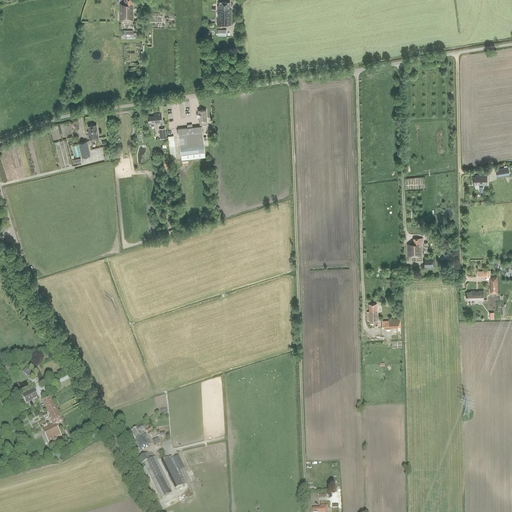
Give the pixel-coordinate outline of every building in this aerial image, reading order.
[(133,21),(133,0),(124,0),(124,4),(120,4),(120,21),(133,21)] [(231,24),(232,10),(231,10),(230,8),(230,2),(219,1),(219,5),(218,5),(218,10),(217,10),(217,24),(231,24)] [(136,33),(134,33),(134,31),(123,31),(123,36),(132,37),(132,39),(136,39),(136,33)] [(207,122),(206,110),(199,110),(199,122),(200,122),(200,126),(207,125),(207,122)] [(155,124),(162,123),(161,114),(154,114),(154,116),(148,117),(149,125),(155,124)] [(90,140),(99,139),(97,124),(93,125),(92,124),(90,125),(90,126),(89,126),(90,134),(89,134),(90,140)] [(188,128),(178,129),(182,160),(206,157),(202,126),(193,127),(192,124),(187,125),(188,128)] [(176,156),(174,136),(168,137),(170,157),(176,156)] [(82,157),(91,155),(87,141),(79,143),(82,157)] [(504,168),(496,169),(497,178),(510,176),(508,167),(507,167),(507,166),(504,166),(504,168)] [(480,185),(487,185),(487,175),(475,175),(475,177),(473,177),(473,184),(480,184),(480,185)] [(413,244),(407,244),(407,257),(421,257),(421,246),(422,246),(422,241),(423,241),(423,238),(413,238),(413,244)] [(424,258),(425,267),(435,267),(434,258),(424,258)] [(497,292),(496,276),(488,277),(489,293),(497,292)] [(483,300),(483,291),(478,291),(478,292),(475,292),(475,291),(471,291),(471,292),(466,292),(467,300),(472,300),(473,301),(479,301),(479,300),(480,300),(480,301),(483,300)] [(368,321),(378,320),(378,313),(377,313),(377,304),(369,304),(370,312),(367,312),(368,321)] [(391,327),(391,329),(395,329),(396,329),(396,330),(393,330),(393,336),(394,336),(397,336),(397,335),(401,335),(401,320),(382,321),(383,328),(384,328),(391,327)] [(27,367),(24,372),(30,377),(33,373),(27,367)] [(38,397),(34,389),(21,395),(25,403),(38,397)] [(41,409),(45,407),(51,418),(50,419),(52,421),(50,422),(51,424),(52,423),(53,424),(42,430),(49,442),(62,436),(56,424),(62,421),(50,397),(42,400),(44,405),(40,407),(41,409)] [(145,435),(143,431),(145,430),(142,425),(138,428),(132,431),(137,441),(135,442),(138,448),(140,448),(141,450),(148,446),(148,445),(151,444),(146,434),(145,435)] [(156,446),(161,443),(158,437),(153,440),(156,446)] [(151,458),(147,451),(138,456),(141,463),(143,462),(161,497),(171,492),(170,489),(171,488),(155,456),(151,458)] [(173,458),(179,470),(184,468),(178,455),(173,458)] [(179,470),(173,458),(172,458),(171,456),(168,457),(161,461),(175,488),(185,483),(179,470)]
